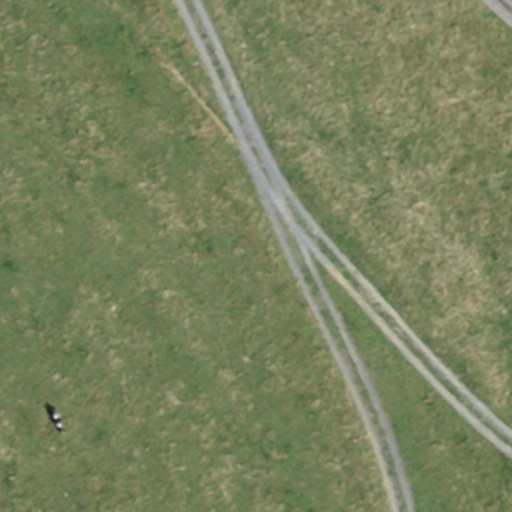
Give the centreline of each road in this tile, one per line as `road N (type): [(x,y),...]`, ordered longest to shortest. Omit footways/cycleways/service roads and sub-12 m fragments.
road 1 (track): [(401,511),(361,384),(235,127),(184,0)]
road 2 (track): [(511,442),(288,209),(278,212)]
